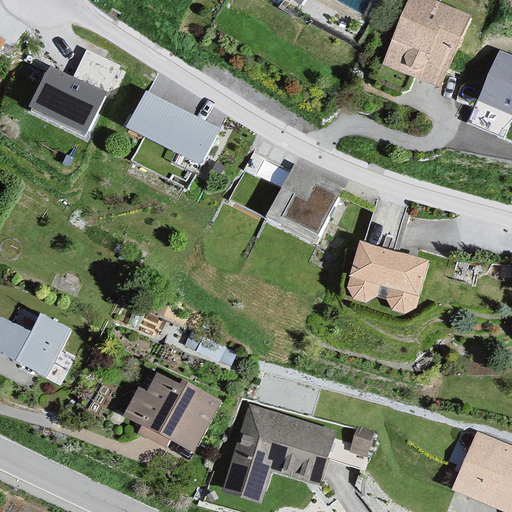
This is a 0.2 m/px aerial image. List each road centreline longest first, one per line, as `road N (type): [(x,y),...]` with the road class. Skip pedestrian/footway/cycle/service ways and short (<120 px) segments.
road 1 (residential): [(58,0),(309,152),(376,181),(511,220)]
road 2 (tertiary): [(0,452),(120,511)]
